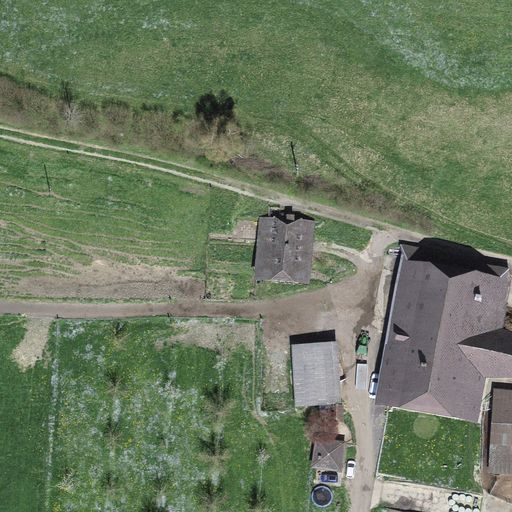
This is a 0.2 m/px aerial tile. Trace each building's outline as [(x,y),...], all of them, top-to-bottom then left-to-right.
[(264,273),(302,276),(306,221),(269,218),(264,273)] [(416,255),(390,395),(466,408),(474,363),(511,370),(511,337),(499,336),(509,286),(493,269),(416,255)] [(299,346),(303,407),(332,396),(330,354),(299,346)] [(511,473),(511,395),(497,394),(493,472),(511,473)] [(337,467),(340,447),(320,445),(317,465),(337,467)]
